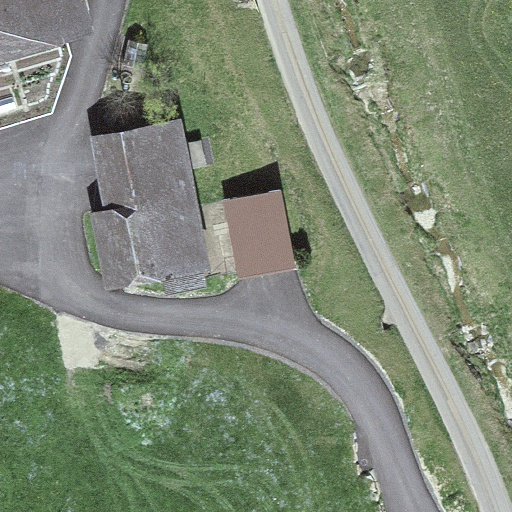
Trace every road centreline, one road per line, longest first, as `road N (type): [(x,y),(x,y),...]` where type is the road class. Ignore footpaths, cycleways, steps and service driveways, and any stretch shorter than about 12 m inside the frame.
road 1 (track): [(480,511),(369,383),(300,335),(218,311),(93,295),(60,266),(41,206),(67,107),(112,0)]
road 2 (unclassified): [(272,0),(334,170),(496,511)]
